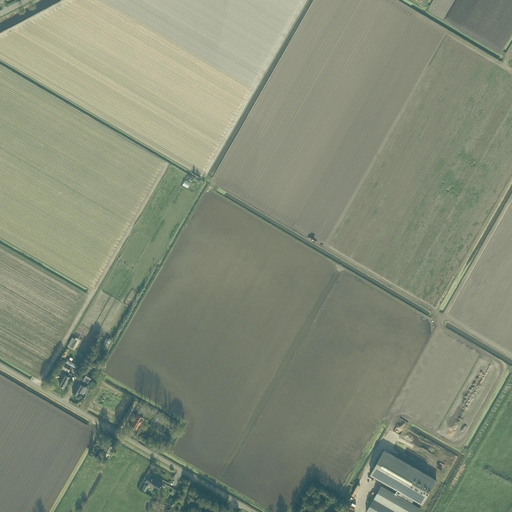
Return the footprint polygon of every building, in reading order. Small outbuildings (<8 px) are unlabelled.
[(110,343),(105,340),(101,347),(106,350),(110,343)] [(66,362),(77,369),(79,366),(67,359),(66,362)] [(64,362),(61,368),(68,372),(71,367),(64,362)] [(85,371),(80,378),(84,381),(86,377),(90,379),(92,375),(85,371)] [(70,377),(64,374),(59,384),(64,388),(70,377)] [(76,385),(72,392),(77,395),(79,392),(81,393),(85,387),(78,383),(76,385)] [(136,413),(129,425),(137,430),(144,418),(143,417),(146,413),(140,410),(137,414),(136,413)] [(401,423),(395,435),(400,438),(407,426),(401,423)] [(109,454),(113,446),(107,443),(103,450),(101,454),(106,457),(107,455),(109,456),(110,454),(109,454)] [(437,479),(390,452),(389,451),(389,452),(384,449),(370,474),(400,492),(399,495),(381,485),(374,498),(366,511),(417,511),(420,507),(412,502),(414,499),(422,504),(437,479)] [(150,483),(159,489),(163,483),(153,477),(152,479),(149,477),(145,482),(149,484),(150,483)] [(173,511),(178,501),(173,498),(167,508),(173,511)]
